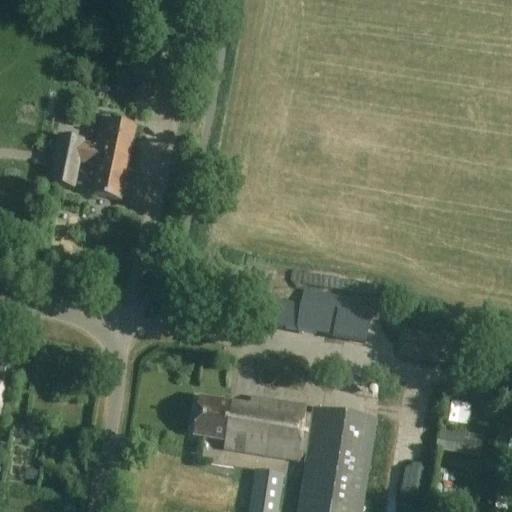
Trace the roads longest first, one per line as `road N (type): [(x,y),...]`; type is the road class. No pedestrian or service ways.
road 1 (track): [(124,327),(511,383)]
road 2 (unclassified): [(124,327),(193,0)]
road 3 (unclassified): [(98,511),(124,327)]
road 4 (unclassified): [(124,327),(0,308)]
